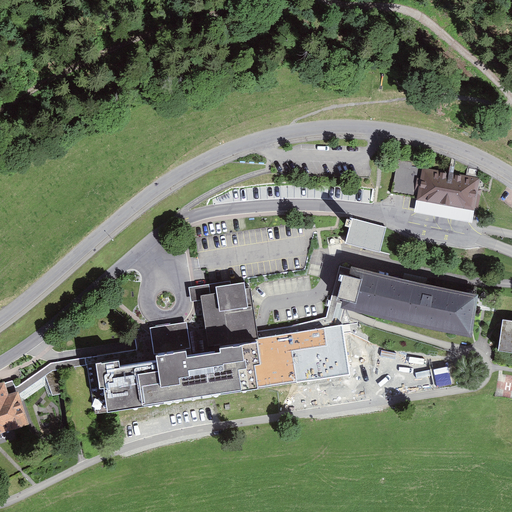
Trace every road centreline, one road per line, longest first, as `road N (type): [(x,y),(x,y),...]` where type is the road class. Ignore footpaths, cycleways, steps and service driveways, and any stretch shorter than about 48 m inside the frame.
road 1 (residential): [(0,317),(168,179),(250,141),(302,129),(375,128),(438,140),(511,175)]
road 2 (track): [(0,109),(121,44),(216,13),(232,0)]
road 3 (track): [(511,97),(424,18),(327,0)]
